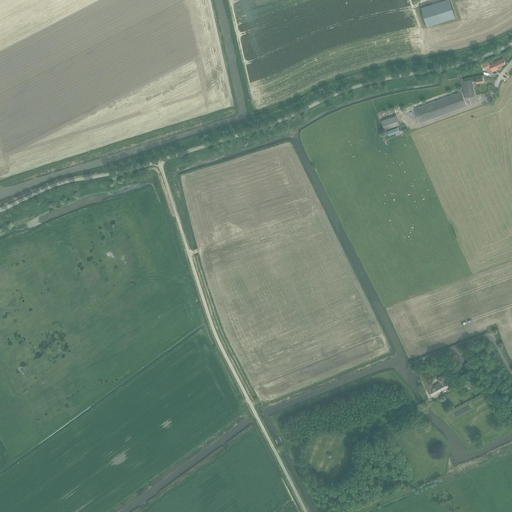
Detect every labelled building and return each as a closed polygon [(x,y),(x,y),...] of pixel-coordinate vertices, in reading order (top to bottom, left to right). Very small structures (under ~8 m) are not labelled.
[(427,25),(461,14),(456,0),(436,0),(421,5),(427,25)] [(489,65),(488,63),(488,62),(481,65),(483,70),(491,67),(493,72),(498,69),(497,68),(505,64),(504,62),(505,62),(504,61),(503,58),(489,65)] [(468,97),(474,95),(471,79),(464,81),(468,97)] [(414,109),(419,123),(466,105),(461,91),(424,105),(414,109)] [(478,125),(477,122),(480,121),(478,113),(470,116),(468,111),(457,115),(460,124),(466,122),(467,126),(471,125),(472,128),(478,125)] [(384,129),(399,124),(396,115),(381,121),(384,129)] [(399,131),(397,126),(385,130),(387,135),(399,131)] [(464,365),(467,369),(473,364),(469,360),(464,365)] [(429,390),(431,395),(448,386),(446,381),(443,375),(438,378),(441,383),(432,388),(431,385),(426,388),(428,390),(429,390)]
